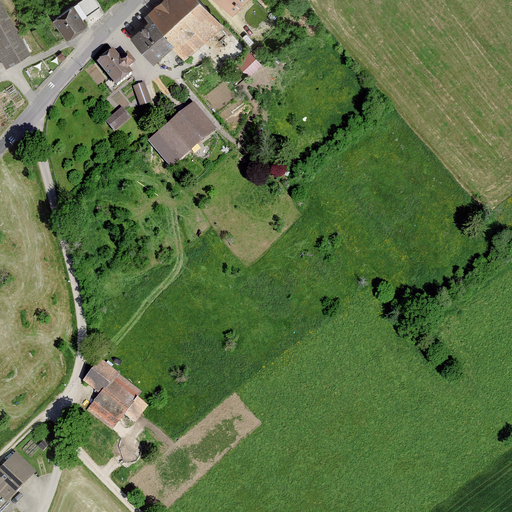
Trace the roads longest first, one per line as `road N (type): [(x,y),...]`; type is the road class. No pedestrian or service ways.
road 1 (track): [(46,98),(40,144),(80,301),(82,348),(72,385),(0,459)]
road 2 (unknown): [(103,35),(144,71),(171,74),(230,142)]
road 3 (tertiary): [(136,0),(40,105)]
